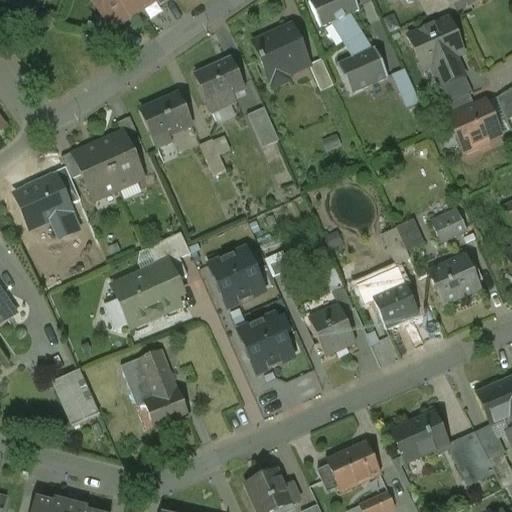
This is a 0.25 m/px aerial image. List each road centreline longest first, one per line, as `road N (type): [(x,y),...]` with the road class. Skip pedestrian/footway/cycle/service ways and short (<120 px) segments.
road 1 (residential): [(511,328),(159,481),(124,482),(0,450)]
road 2 (residential): [(229,0),(37,136)]
